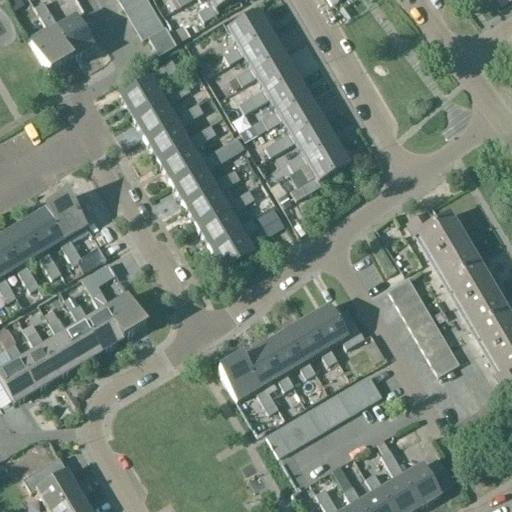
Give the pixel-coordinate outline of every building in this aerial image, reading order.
[(143,0),(123,0),(118,3),(124,13),(144,1),(143,0)] [(179,0),(174,3),(179,12),(199,0),(179,0)] [(205,0),(212,10),(198,18),(203,27),(217,19),(215,15),(240,0),(205,0)] [(150,11),(144,1),(124,13),(130,24),(150,11)] [(57,32),(49,19),(42,7),(34,13),(48,37),(35,45),(53,76),(93,52),(75,22),(57,32)] [(150,11),(130,24),(135,34),(156,21),(150,11)] [(240,58),(271,40),(257,17),(227,35),(237,53),(223,61),(229,70),(242,61),(240,58)] [(156,21),(135,34),(142,45),(163,33),(156,21)] [(189,41),(183,31),(173,37),(179,47),(189,41)] [(158,61),(174,52),(164,35),(148,45),(158,61)] [(240,58),(242,61),(250,75),(236,83),(241,91),(255,83),(253,80),(284,62),(271,40),(240,58)] [(263,96),(249,104),(238,111),(243,120),(268,105),(266,101),(296,83),(284,62),(253,80),(255,83),(263,96)] [(171,67),(161,72),(147,81),(149,84),(119,102),(131,123),(162,105),(160,101),(153,90),(176,76),(171,67)] [(236,83),(228,87),(233,96),(241,91),(236,83)] [(266,101),(268,105),(276,118),(262,126),(267,135),(281,126),(279,123),(309,105),(296,83),(266,101)] [(183,88),(160,101),(162,105),(131,123),(144,145),(175,126),(173,123),(166,112),(189,97),(183,88)] [(289,140),(275,148),(263,154),(269,163),(293,148),(291,145),(322,126),(309,105),(279,123),(281,126),(289,140)] [(175,126),(144,145),(157,166),(188,148),(186,145),(179,133),(202,119),(196,109),(173,123),(175,126)] [(291,145),(293,148),(294,148),(301,161),(288,169),(293,178),(307,170),(304,166),(335,148),(322,126),(291,145)] [(188,148),(157,166),(170,188),(201,170),(199,167),(192,155),(215,141),(209,131),(186,145),(188,148)] [(252,131),(238,139),(243,149),(257,141),(252,131)] [(314,183),(300,191),(289,198),(294,206),(320,191),(318,188),(348,170),(335,148),(304,166),(307,170),(314,183)] [(225,150),(211,158),(212,159),(217,167),(218,170),(232,162),(225,150)] [(212,159),(199,167),(201,170),(170,188),(183,210),(214,192),(211,188),(204,175),(217,167),(212,159)] [(214,192),(183,210),(196,232),(227,213),(224,210),(217,197),(230,189),(225,181),(211,188),(214,192)] [(227,213),(196,232),(209,253),(239,235),(237,232),(230,220),(253,206),(247,196),(224,210),(227,213)] [(284,199),(276,203),(283,214),(291,209),(284,199)] [(67,201),(49,212),(71,248),(88,238),(85,233),(86,233),(67,201)] [(45,215),(28,225),(46,256),(58,249),(73,272),(77,270),(82,267),(80,264),(75,256),(71,248),(49,212),(45,215)] [(283,233),(273,218),(272,215),(256,225),(267,243),(283,233)] [(396,234),(408,230),(404,218),(392,222),(396,234)] [(425,222),(407,233),(414,244),(418,241),(500,379),(495,382),(501,393),(511,386),(511,327),(449,220),(430,231),(425,222)] [(250,224),(237,232),(239,235),(209,253),(223,277),(253,259),(242,240),(255,233),(250,224)] [(23,228),(6,238),(24,269),(37,262),(51,285),(56,283),(60,280),(46,256),(28,225),(23,228)] [(1,240),(0,241),(0,277),(3,282),(15,274),(29,298),(34,296),(39,293),(24,269),(6,238),(1,240)] [(80,264),(82,267),(77,270),(83,280),(104,267),(96,254),(80,264)] [(0,298),(1,301),(6,298),(11,295),(3,282),(0,277),(0,298)] [(393,308),(414,296),(408,284),(387,297),(393,308)] [(414,296),(393,308),(400,318),(421,306),(414,296)] [(104,314),(122,345),(145,331),(126,301),(109,312),(101,298),(92,303),(100,317),(104,314)] [(421,306),(400,318),(406,329),(427,317),(421,306)] [(104,314),(100,317),(87,324),(79,311),(70,316),(78,330),(83,327),(101,358),(122,345),(104,314)] [(328,353),(340,346),(345,355),(363,344),(346,315),(334,321),(328,311),(309,322),(327,353),(328,353)] [(52,315),(43,320),(49,329),(57,324),(52,315)] [(427,317),(406,329),(412,340),(433,328),(427,317)] [(309,322),(287,335),(306,366),(319,358),(327,371),(336,366),(328,353),(327,353),(309,322)] [(83,327),(78,330),(65,337),(57,324),(49,329),(57,343),(61,340),(79,371),(101,358),(83,327)] [(439,338),(433,328),(412,340),(418,350),(439,338)] [(31,329),(22,334),(27,342),(36,337),(31,329)] [(8,332),(0,336),(0,341),(7,353),(17,347),(8,332)] [(287,335),(266,348),(284,379),(285,378),(298,371),(306,384),(314,379),(306,366),(287,335)] [(371,342),(380,358),(390,353),(381,336),(371,342)] [(61,340),(57,343),(44,350),(36,337),(27,342),(35,355),(39,353),(57,383),(79,371),(61,340)] [(446,349),(439,338),(418,350),(425,361),(446,349)] [(284,379),(266,348),(244,361),(262,392),(263,391),(276,383),(284,397),(292,392),(285,378),(284,379)] [(452,359),(446,349),(425,361),(431,372),(452,359)] [(14,350),(5,355),(13,368),(17,366),(36,396),(57,383),(39,353),(35,355),(22,363),(14,350)] [(452,359),(431,372),(437,383),(458,370),(452,359)] [(244,361),(223,373),(241,404),(253,397),(268,421),(277,415),(263,391),(262,392),(244,361)] [(17,366),(13,368),(0,376),(0,387),(13,410),(36,396),(17,366)] [(380,402),(368,382),(356,389),(369,409),(380,402)] [(369,409),(356,389),(346,394),(359,415),(369,409)] [(346,394),(336,400),(349,421),(359,415),(346,394)] [(336,400),(326,406),(339,427),(349,421),(336,400)] [(326,406),(317,412),(329,433),(339,427),(326,406)] [(492,408),(481,414),(494,435),(504,429),(492,408)] [(329,433),(317,412),(307,418),(319,439),(329,433)] [(481,414),(471,421),(483,441),(494,435),(481,414)] [(319,439),(307,418),(297,424),(309,445),(319,439)] [(471,421),(460,427),(472,448),(483,441),(471,421)] [(309,445),(297,424),(287,430),(299,450),(309,445)] [(472,448),(460,427),(449,434),(461,454),(472,448)] [(299,450),(287,430),(276,436),(288,457),(299,450)] [(288,457),(276,436),(265,442),(278,463),(288,457)] [(403,480),(395,467),(389,456),(380,462),(395,486),(382,493),(381,494),(391,511),(420,511),(421,511),(403,481),(403,480)] [(316,481),(330,503),(360,483),(346,461),(316,481)] [(59,465),(28,483),(22,486),(30,499),(35,497),(43,511),(58,511),(79,499),(59,465)] [(436,465),(423,473),(437,497),(450,489),(436,465)] [(421,470),(403,480),(403,481),(421,511),(439,501),(437,497),(423,473),(421,470)] [(373,498),(360,506),(359,507),(362,511),(391,511),(381,494),(382,493),(374,480),(365,485),(373,498)] [(351,511),(349,511),(362,511),(359,507),(360,506),(352,493),(343,498),(351,511)] [(333,511),(330,506),(324,495),(314,501),(320,511),(333,511)] [(87,511),(79,499),(58,511),(87,511)]
